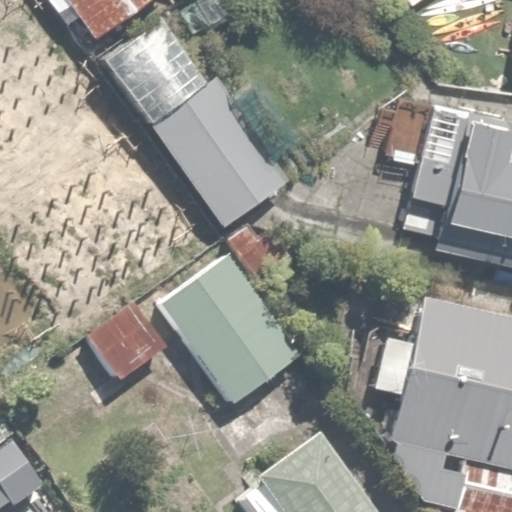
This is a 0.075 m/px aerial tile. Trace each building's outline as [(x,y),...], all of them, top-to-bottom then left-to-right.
[(149,0),(59,0),(95,44),(149,0)] [(156,23),(101,62),(219,227),(282,182),(206,75),(198,81),(156,23)] [(511,113),(445,98),(414,233),(511,255),(511,113)] [(285,354),(222,255),(155,297),(218,396),(285,354)] [(162,342),(119,299),(82,337),(124,379),(162,342)] [(366,387),(392,393),(380,450),(423,511),(511,511),(511,318),(410,299),(403,336),(377,331),(366,387)] [(366,511),(310,434),(230,492),(244,511),(366,511)] [(42,511),(57,498),(28,468),(0,494),(0,509),(2,511),(42,511)]
